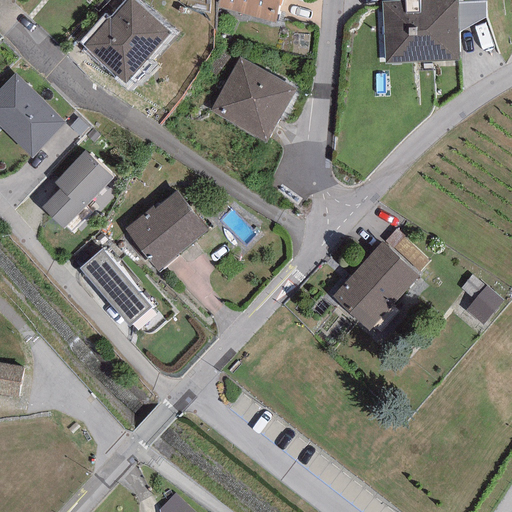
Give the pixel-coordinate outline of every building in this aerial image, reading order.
[(170,33),(134,0),(126,0),(110,19),(108,17),(82,44),(125,84),(170,33)] [(280,0),(219,0),(217,7),(274,24),(280,0)] [(385,63),(459,60),(458,32),(458,3),(457,0),(404,0),(405,0),(382,1),(385,63)] [(458,3),(458,32),(485,18),(485,1),(458,3)] [(217,75),(230,57),(221,50),(207,67),(217,75)] [(296,90),(240,58),(211,111),(265,144),(296,90)] [(64,122),(15,73),(0,89),(0,128),(31,159),(64,122)] [(88,127),(78,118),(69,127),(80,136),(88,127)] [(100,135),(93,128),(86,136),(94,142),(100,135)] [(112,177),(85,150),(54,183),(60,189),(41,208),(63,228),(112,177)] [(152,206),(125,229),(158,272),(207,230),(177,191),(155,209),(152,206)] [(259,234),(232,209),(220,220),(246,246),(259,234)] [(430,261),(397,229),(385,241),(420,272),(430,261)] [(418,276),(381,242),(333,297),(368,331),(418,276)] [(151,308),(102,249),(79,269),(129,327),(151,308)] [(491,288),(472,313),(490,328),(510,303),(491,288)] [(0,394),(26,399),(31,367),(0,362),(0,394)] [(195,511),(175,493),(159,511),(195,511)]
